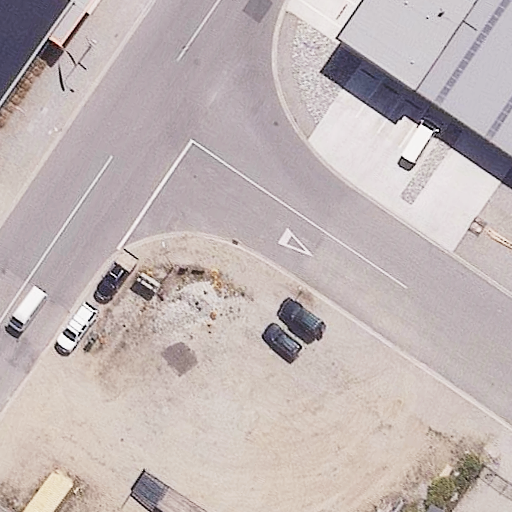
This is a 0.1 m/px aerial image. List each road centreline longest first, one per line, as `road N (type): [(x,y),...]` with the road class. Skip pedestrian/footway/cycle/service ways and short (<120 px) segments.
road 1 (residential): [(144,106),(511,362)]
road 2 (residential): [(0,319),(144,106)]
road 3 (residential): [(144,106),(218,0)]
